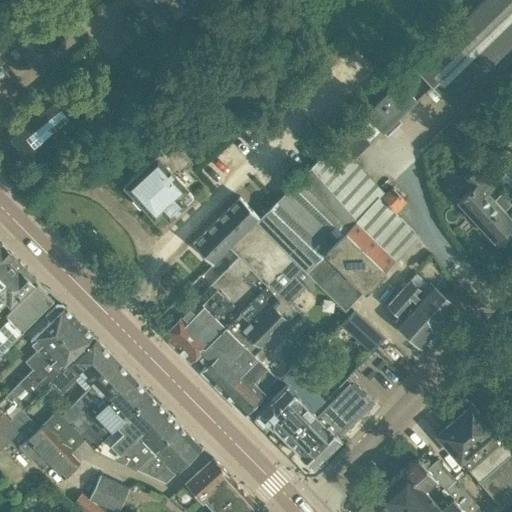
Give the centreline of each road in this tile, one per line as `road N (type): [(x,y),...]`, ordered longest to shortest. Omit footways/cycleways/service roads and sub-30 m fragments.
road 1 (primary): [(301,511),(0,206)]
road 2 (residential): [(310,511),(511,288)]
